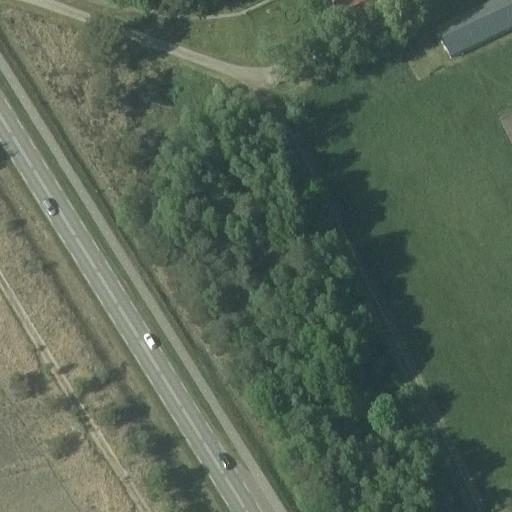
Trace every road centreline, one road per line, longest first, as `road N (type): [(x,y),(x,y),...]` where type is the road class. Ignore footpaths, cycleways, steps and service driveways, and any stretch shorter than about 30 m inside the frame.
road 1 (track): [(474,511),(259,80)]
road 2 (primary): [(238,511),(0,128)]
road 3 (track): [(29,0),(259,80),(408,9)]
road 4 (track): [(141,511),(0,285)]
